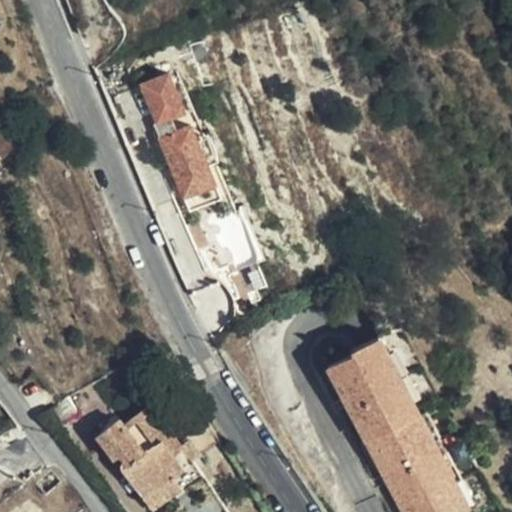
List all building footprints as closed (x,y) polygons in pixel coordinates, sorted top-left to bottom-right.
[(138,81),(153,117),(166,112),(181,106),(166,70),(138,81)] [(153,117),(151,119),(156,132),(172,125),(166,112),(153,117)] [(172,125),(156,132),(180,190),(185,204),(216,190),(210,177),(203,160),(193,135),(186,119),(172,125)] [(202,131),(193,135),(203,160),(211,157),(214,155),(204,130),(202,131)] [(448,511),(469,502),(382,334),(368,341),(354,348),(355,351),(332,363),(408,511),(448,511)] [(119,469),(137,498),(167,477),(178,469),(170,455),(178,450),(147,405),(120,422),(117,418),(94,433),(109,456),(116,453),(120,458),(117,461),(117,463),(117,466),(119,469)] [(167,477),(137,498),(145,508),(146,508),(174,489),(167,477)]
